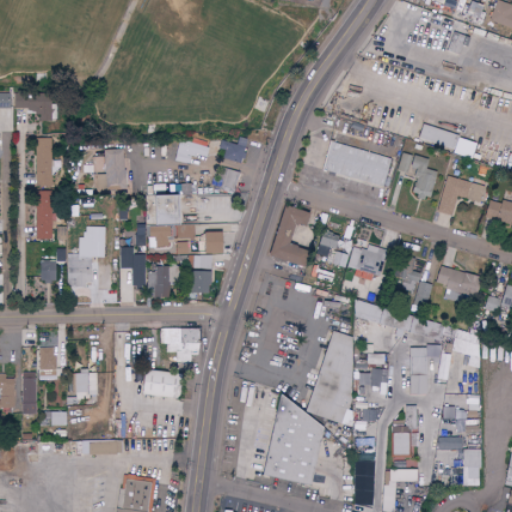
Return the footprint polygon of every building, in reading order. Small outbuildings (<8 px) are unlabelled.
[(511,14),(510,14),(511,9),(511,5),(496,1),(489,22),(511,28),(511,14)] [(457,55),(460,47),(464,48),(468,38),(452,33),(446,51),(457,55)] [(0,111),(8,111),(8,93),(0,93),(0,111)] [(35,122),(50,121),(50,93),(12,93),(12,109),(35,109),(35,122)] [(474,141),(421,126),(416,141),(470,156),(474,141)] [(34,187),(50,187),(51,139),(35,138),(34,187)] [(219,142),(218,150),(223,151),(222,160),(233,162),(234,156),(244,158),(246,139),(236,138),(235,143),(219,142)] [(192,155),(204,158),(208,143),(193,139),(192,143),(180,140),(174,161),(189,165),(192,155)] [(390,158),(330,142),(322,171),(382,187),(390,158)] [(124,190),(122,150),(103,150),(104,175),(97,175),(97,191),(124,190)] [(427,160),(401,153),(396,171),(414,175),(408,195),(428,200),(435,172),(424,169),(427,160)] [(238,175),(216,171),(213,187),(235,191),(238,175)] [(437,213),(451,216),(455,197),(480,202),(483,185),(444,177),(437,213)] [(172,197),(149,197),(148,248),(167,248),(167,227),(172,227),(172,197)] [(511,205),(488,199),(483,219),(511,225),(511,205)] [(51,240),(52,203),(35,203),(34,240),(51,240)] [(307,214),(285,208),(270,258),(305,269),(310,252),(286,245),(292,225),(302,228),(307,214)] [(178,239),(194,238),(193,225),(178,226),(178,239)] [(67,286),(91,286),(91,257),(97,257),(97,247),(102,247),(102,228),(85,228),(85,238),(78,238),(78,255),(67,255),(67,286)] [(348,255),(335,252),(339,235),(320,231),(315,254),(326,256),(325,263),(346,268),(348,255)] [(219,233),(199,234),(200,254),(219,254),(219,233)] [(186,243),(175,243),(175,255),(186,255),(186,243)] [(352,247),(348,269),(379,275),(384,249),(366,246),(365,250),(352,247)] [(132,255),(132,262),(144,262),(144,255),(132,255),(132,248),(119,247),(119,255),(132,255)] [(131,256),(118,256),(118,269),(130,269),(131,291),(144,291),(143,263),(131,263),(131,256)] [(193,256),(193,269),(211,269),(212,256),(193,256)] [(412,263),(401,259),(395,280),(415,286),(419,274),(410,271),(412,263)] [(54,282),(54,262),(38,262),(38,282),(54,282)] [(154,273),(146,273),(146,298),(174,298),(175,267),(155,267),(154,273)] [(434,284),(451,288),(448,299),(461,303),(464,294),(475,297),(480,278),(438,267),(434,284)] [(209,272),(187,272),(186,294),(208,295),(209,272)] [(431,285),(419,282),(412,306),(425,309),(431,285)] [(487,296),(483,309),(496,312),(498,305),(511,308),(511,287),(504,285),(500,299),(487,296)] [(196,328),(159,328),(159,344),(165,344),(165,352),(174,353),(174,362),(188,362),(188,355),(195,355),(196,328)] [(351,334),(318,333),(316,419),(350,420),(350,411),(349,411),(351,334)] [(480,346),(469,344),(469,342),(454,340),(452,352),(469,355),(467,365),(477,367),(480,346)] [(55,347),(39,347),(39,380),(53,380),(53,370),(55,370),(55,347)] [(424,394),(425,348),(408,348),(406,394),(424,394)] [(381,365),(381,354),(364,354),(364,364),(381,365)] [(139,394),(175,398),(178,374),(142,369),(139,394)] [(96,398),(95,371),(75,372),(76,398),(96,398)] [(36,373),(21,372),(19,414),(35,414),(36,373)] [(0,404),(0,407),(13,408),(14,379),(5,378),(5,374),(0,373),(0,389),(0,390),(0,404)] [(356,385),(367,386),(368,373),(356,373),(356,385)] [(305,485),(321,416),(272,406),(257,475),(305,485)] [(391,455),(406,456),(407,430),(414,430),(415,407),(403,406),(403,421),(392,421),(391,455)] [(441,419),(453,420),(454,408),(441,407),(441,419)] [(51,425),(65,425),(65,412),(51,412),(51,425)] [(511,426),(502,479),(511,480),(511,426)] [(461,439),(437,438),(437,450),(460,451),(461,439)] [(120,454),(120,440),(86,441),(87,455),(120,454)] [(478,450),(460,449),(459,486),(477,486),(478,450)] [(352,506),(371,507),(372,462),(353,461),(352,506)] [(415,469),(388,470),(388,482),(415,482),(415,469)] [(145,511),(150,479),(122,475),(118,509),(114,509),(113,511),(145,511)] [(392,511),(394,485),(382,484),(380,511),(392,511)] [(511,511),(511,492),(504,491),(500,511),(511,511)]
